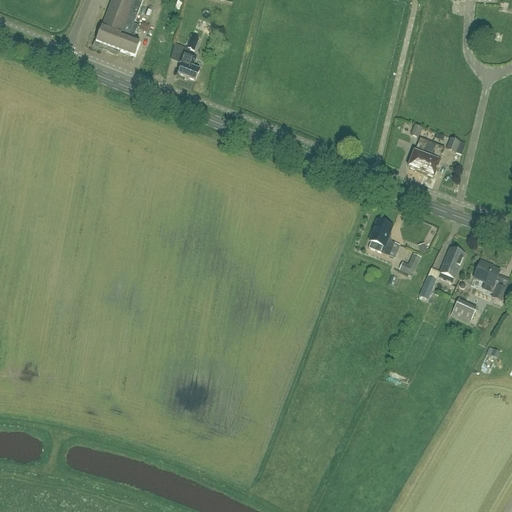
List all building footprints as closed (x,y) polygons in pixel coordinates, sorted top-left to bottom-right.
[(135,59),(140,46),(132,43),(138,28),(134,26),(143,0),(113,0),(96,44),(105,48),(105,49),(107,53),(111,55),(113,51),(135,59)] [(148,26),(142,24),(139,31),(145,33),(148,26)] [(194,53),(198,41),(190,38),(186,50),(194,53)] [(195,83),(199,73),(192,70),(196,60),(183,54),(179,65),(182,67),(179,76),(195,83)] [(417,139),(421,129),(415,127),(412,137),(417,139)] [(421,175),(432,146),(420,141),(415,154),(414,154),(408,170),(421,175)] [(461,157),(465,147),(460,145),(450,141),(446,151),(461,157)] [(432,146),(421,175),(434,180),(440,164),(439,163),(444,150),(432,146)] [(389,258),(394,245),(387,242),(393,227),(377,221),(369,242),(371,243),(369,248),(368,250),(389,258)] [(451,284),(453,281),(454,281),(465,256),(451,251),(440,275),(449,279),(447,282),(451,284)] [(412,278),(420,260),(413,256),(408,267),(402,264),(399,272),(412,278)] [(390,271),(371,264),(368,272),(387,279),(390,271)] [(501,304),(506,291),(494,287),(500,273),(492,270),(493,269),(481,264),(474,280),(485,285),(483,291),(494,296),(492,300),(501,304)] [(429,280),(427,279),(419,299),(428,302),(431,294),(431,295),(436,282),(430,279),(429,280)] [(469,326),(472,321),(476,311),(477,310),(458,302),(451,318),(469,326)] [(493,352),(490,358),(497,361),(500,354),(493,352)]
